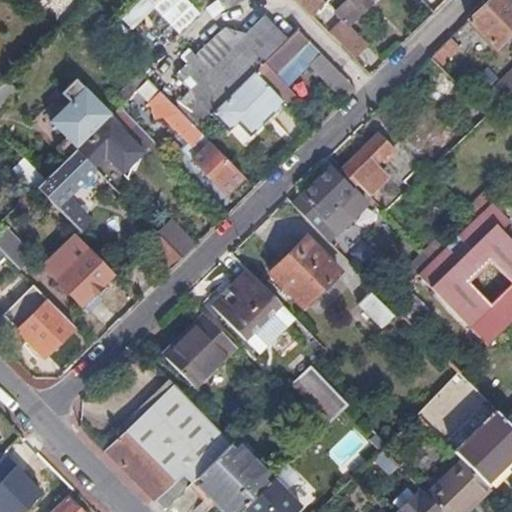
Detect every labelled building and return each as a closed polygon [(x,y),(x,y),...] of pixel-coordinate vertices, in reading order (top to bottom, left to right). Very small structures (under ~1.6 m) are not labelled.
[(139,0),(121,17),(130,26),(150,7),(175,35),(198,14),(184,0),(139,0)] [(297,0),(313,16),(327,2),(324,0),(297,0)] [(329,0),(327,2),(346,22),(368,0),(329,0)] [(423,0),(436,12),(448,0),(423,0)] [(511,30),(511,5),(507,0),(490,0),(470,19),(496,46),(511,30)] [(209,45),(161,93),(197,128),(213,113),(255,71),(287,40),(266,18),(250,34),(227,28),(209,45)] [(332,35),(355,59),(368,45),(346,22),(332,35)] [(284,101),(289,106),(297,97),(288,86),(277,74),(310,42),(298,30),(287,40),(255,71),(284,101)] [(150,34),(133,43),(140,57),(158,48),(150,34)] [(450,39),(432,57),(458,83),(465,76),(450,60),(461,49),(450,39)] [(322,53),(310,42),(277,74),(288,86),(310,64),(322,53)] [(310,64),(345,100),(357,89),(322,53),(310,64)] [(432,57),(419,70),(449,102),(463,88),(458,83),(432,57)] [(255,71),(213,113),(229,128),(238,120),(251,133),(284,101),(255,71)] [(511,71),(478,105),(489,115),(511,91),(511,71)] [(139,89),(146,81),(140,74),(113,100),(120,108),(139,89)] [(160,91),(148,79),(146,81),(139,89),(150,101),(160,91)] [(8,80),(0,87),(0,108),(18,91),(8,80)] [(57,147),(67,158),(77,149),(111,114),(76,80),(63,92),(71,101),(51,120),(67,137),(57,147)] [(161,93),(160,91),(150,101),(155,105),(158,119),(167,118),(201,152),(194,160),(227,194),(245,177),(197,128),(161,93)] [(412,152),(431,171),(489,115),(478,105),(467,93),(460,101),(456,101),(444,112),(445,114),(431,128),(433,130),(425,138),(417,130),(403,143),(412,152)] [(154,141),(120,108),(112,115),(111,114),(77,149),(95,167),(96,168),(107,157),(117,168),(122,163),(123,163),(124,162),(133,166),(136,160),(144,152),(144,151),(149,146),(154,141)] [(380,134),(343,169),(371,197),(389,179),(380,170),(398,152),(380,134)] [(154,141),(149,146),(167,164),(171,159),(154,141)] [(38,187),(37,188),(80,231),(91,221),(67,196),(77,186),(81,182),(96,168),(95,167),(77,149),(67,158),(46,179),(38,187)] [(381,208),(388,214),(431,171),(412,152),(399,164),(408,173),(403,179),(407,183),(381,208)] [(20,159),(9,170),(27,188),(38,176),(20,159)] [(296,189),(286,199),(316,229),(317,228),(339,205),(355,191),(331,167),(301,195),(296,189)] [(419,275),(488,347),(504,332),(511,323),(511,241),(502,231),(511,222),(492,203),(476,218),(452,242),(434,260),(419,275)] [(339,205),(317,228),(330,241),(345,226),(337,217),(344,210),(339,205)] [(162,235),(184,257),(196,245),(171,219),(159,232),(162,235)] [(426,252),(434,260),(452,242),(445,234),(426,252)] [(149,247),(171,270),(184,257),(162,235),(149,247)] [(307,237),(271,272),(305,307),(341,272),(307,237)] [(87,248),(57,279),(83,305),(113,275),(87,248)] [(404,274),(412,281),(419,275),(434,260),(426,252),(404,274)] [(282,305),(249,271),(214,306),(247,340),(282,305)] [(46,357),(77,327),(35,285),(4,315),(46,357)] [(370,294),(357,306),(382,330),(394,318),(370,294)] [(282,305),(247,340),(261,354),(296,319),(282,305)] [(235,348),(203,315),(162,355),(193,387),(235,348)] [(311,366),(292,385),(304,398),(309,393),(336,420),(350,406),(311,366)] [(498,412),(460,374),(418,416),(455,453),(498,412)] [(173,385),(106,450),(122,466),(164,509),(193,481),(231,444),(173,385)] [(309,393),(304,398),(331,425),(336,420),(309,393)] [(498,412),(455,453),(462,461),(486,486),(511,460),(511,425),(507,421),(498,412)] [(340,466),(367,440),(355,427),(327,452),(340,466)] [(236,439),(231,444),(193,481),(222,511),(240,511),(244,509),(260,493),(275,479),(236,439)] [(394,463),(383,451),(376,458),(387,470),(394,463)] [(486,486),(462,461),(426,495),(442,511),(464,511),(474,502),(477,504),(491,491),(486,486)] [(415,484),(409,478),(405,482),(411,487),(415,484)] [(299,511),(303,508),(275,479),(260,493),(244,509),(246,511),(299,511)] [(51,497),(34,481),(20,495),(3,511),(25,511),(33,504),(38,510),(51,497)] [(0,492),(0,511),(3,511),(20,495),(9,483),(0,492)] [(442,511),(426,495),(422,491),(400,511),(442,511)] [(82,511),(68,497),(52,511),(82,511)]
